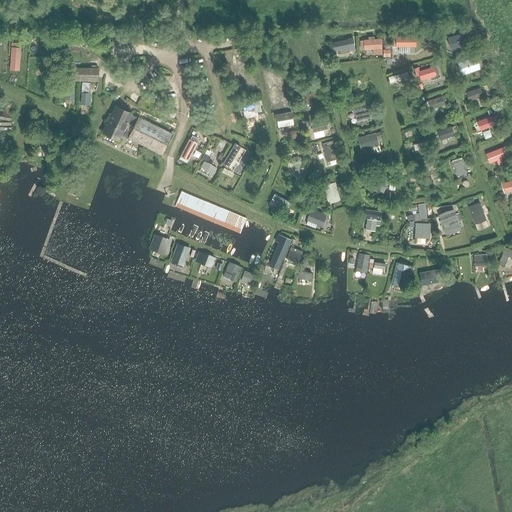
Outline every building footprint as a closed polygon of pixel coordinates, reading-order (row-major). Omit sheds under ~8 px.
[(470,45),(466,33),(448,38),(451,50),(470,45)] [(310,36),(299,39),(303,55),(315,52),(310,36)] [(415,47),(415,36),(397,36),(397,38),(393,38),(393,45),(397,45),(397,47),(399,47),(399,52),(408,52),(408,47),(415,47)] [(350,52),(348,39),(331,43),(332,52),(339,51),(340,54),(350,52)] [(381,39),(363,41),(361,41),(361,49),(364,49),(364,50),(382,49),(381,39)] [(20,71),(21,48),(11,48),(11,71),(20,71)] [(462,75),(480,70),(476,57),(457,63),(462,75)] [(435,76),(433,67),(419,71),(418,71),(420,80),(435,76)] [(31,68),(31,89),(45,89),(45,68),(31,68)] [(98,68),(62,68),(62,80),(98,81),(98,68)] [(114,89),(117,72),(109,71),(107,88),(114,89)] [(409,79),(407,72),(388,77),(390,84),(409,79)] [(285,97),(281,79),(270,82),(275,100),(285,97)] [(74,82),(64,82),(64,88),(67,88),(67,99),(74,99),(74,82)] [(351,93),(368,89),(366,82),(350,86),(351,93)] [(469,102),(483,97),(480,88),(466,92),(469,102)] [(322,108),(318,92),(304,95),(306,105),(311,104),(313,110),(322,108)] [(90,104),(90,93),(81,93),(81,104),(90,104)] [(430,110),(445,105),(442,96),(427,101),(430,110)] [(259,101),(240,104),(241,112),(256,109),(256,111),(259,110),(258,109),(260,108),(259,101)] [(139,116),(137,118),(131,115),(131,114),(115,106),(103,133),(119,141),(122,135),(128,137),(127,140),(161,156),(173,133),(139,116)] [(371,118),(368,106),(354,109),(356,121),(371,118)] [(275,122),(285,120),(295,118),(294,111),(274,115),(275,122)] [(481,131),(494,126),(491,117),(477,122),(481,131)] [(311,123),(313,133),(328,129),(326,120),(311,123)] [(452,128),(451,127),(438,131),(441,141),(454,136),(454,135),(457,134),(455,127),(452,128)] [(379,146),(377,139),(383,137),(381,131),(376,133),(357,138),(361,151),(379,146)] [(51,151),(48,139),(39,142),(42,153),(51,151)] [(180,157),(188,161),(197,144),(195,143),(190,140),(189,140),(180,157)] [(322,143),(327,162),(338,159),(333,141),(322,143)] [(427,142),(413,145),(414,151),(428,147),(427,142)] [(240,147),(234,144),(225,160),(231,163),(240,147)] [(62,161),(74,151),(70,147),(58,157),(62,161)] [(491,163),(505,157),(501,148),(487,154),(491,163)] [(292,156),(290,159),(291,163),(293,164),(295,172),(293,173),(294,177),(298,179),(301,178),(303,175),(302,171),(300,170),(300,169),(304,168),(303,162),(299,163),(299,162),(300,161),(299,157),(295,155),(292,156)] [(452,161),(457,177),(467,174),(462,158),(452,161)] [(217,168),(204,162),(201,168),(214,174),(217,168)] [(440,174),(437,164),(424,169),(431,188),(441,184),(438,175),(440,174)] [(394,173),(386,169),(375,190),(383,194),(394,173)] [(511,180),(500,184),(503,194),(511,191),(511,180)] [(328,203),(340,200),(335,182),(323,186),(328,203)] [(260,225),(182,192),(175,207),(253,240),(260,225)] [(409,213),(409,219),(428,218),(428,202),(420,202),(420,213),(409,213)] [(468,207),(475,224),(486,220),(480,202),(468,207)] [(326,215),(307,208),(305,214),(309,215),(306,221),(307,221),(306,225),(315,228),(317,225),(322,227),(326,215)] [(366,210),(364,217),(376,219),(377,216),(381,217),(382,213),(366,210)] [(460,230),(453,210),(438,215),(445,235),(460,230)] [(377,221),(367,219),(365,231),(375,233),(377,221)] [(415,223),(415,237),(430,238),(430,224),(415,223)] [(280,264),(287,248),(290,239),(278,234),(275,241),(278,242),(277,244),(271,261),(269,266),(278,269),(280,264)] [(171,240),(154,235),(149,249),(166,255),(171,240)] [(191,248),(177,243),(171,262),(184,267),(191,248)] [(291,247),(286,259),(298,263),(302,251),(291,247)] [(511,249),(504,247),(498,264),(505,267),(508,257),(511,258),(511,251),(510,251),(511,249)] [(214,258),(199,252),(195,262),(211,268),(214,258)] [(370,255),(359,253),(356,271),(367,273),(370,255)] [(488,265),(487,255),(474,256),(475,266),(488,265)] [(241,268),(229,262),(223,277),(235,283),(241,268)] [(385,264),(374,263),(372,274),(378,275),(383,275),(384,269),(385,264)] [(413,266),(396,263),(391,284),(406,287),(409,274),(411,275),(413,266)] [(442,277),(440,269),(418,273),(421,287),(438,283),(437,278),(442,277)] [(260,277),(244,271),(240,281),(251,285),(253,280),(258,282),(260,277)]
